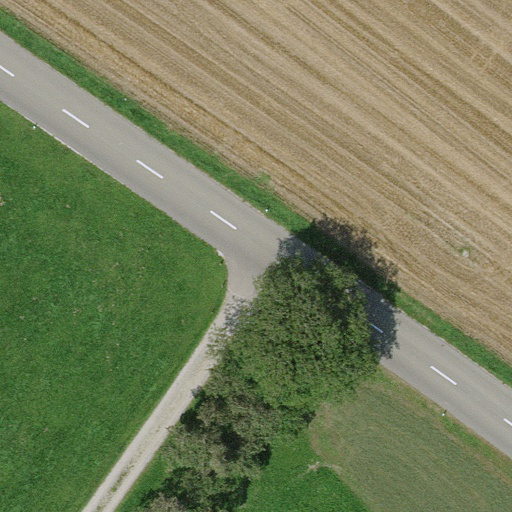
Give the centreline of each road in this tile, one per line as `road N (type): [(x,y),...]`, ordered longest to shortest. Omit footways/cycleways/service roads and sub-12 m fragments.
road 1 (tertiary): [(511,426),(0,70)]
road 2 (track): [(110,511),(284,267)]
